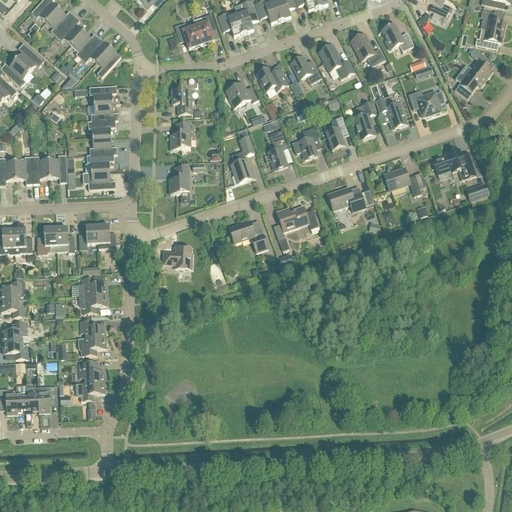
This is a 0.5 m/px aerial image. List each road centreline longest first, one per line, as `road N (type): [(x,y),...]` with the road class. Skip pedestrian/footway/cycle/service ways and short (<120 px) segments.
road 1 (residential): [(132,233),(151,234),(467,128),(511,89)]
road 2 (tertiary): [(107,473),(424,457),(511,431)]
road 3 (residential): [(138,71),(222,67),(401,0)]
road 4 (residential): [(106,431),(126,379),(132,233)]
road 5 (residential): [(132,206),(138,71)]
road 6 (residential): [(132,206),(0,212)]
